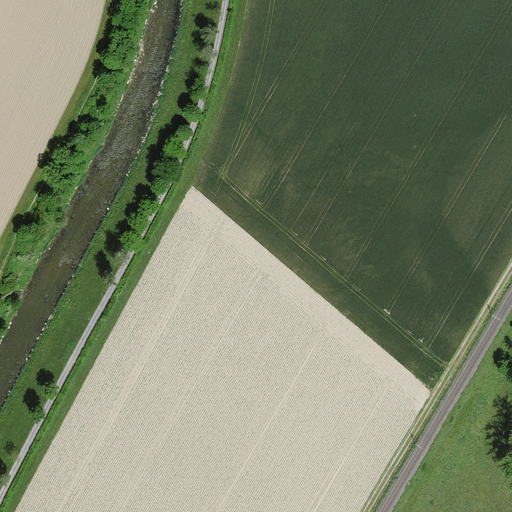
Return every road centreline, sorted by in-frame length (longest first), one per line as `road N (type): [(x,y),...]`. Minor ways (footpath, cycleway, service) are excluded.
road 1 (track): [(0,495),(175,164),(205,88),(224,0)]
road 2 (track): [(123,0),(88,103),(0,278)]
road 3 (track): [(367,511),(511,268)]
